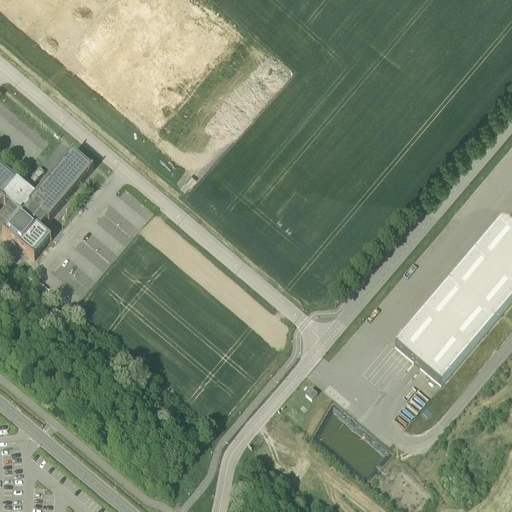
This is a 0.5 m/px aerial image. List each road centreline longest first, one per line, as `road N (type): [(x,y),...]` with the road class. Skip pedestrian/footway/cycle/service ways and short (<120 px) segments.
road 1 (unknown): [(511,341),(437,429),(415,436),(309,357)]
road 2 (tertiary): [(129,511),(0,403)]
